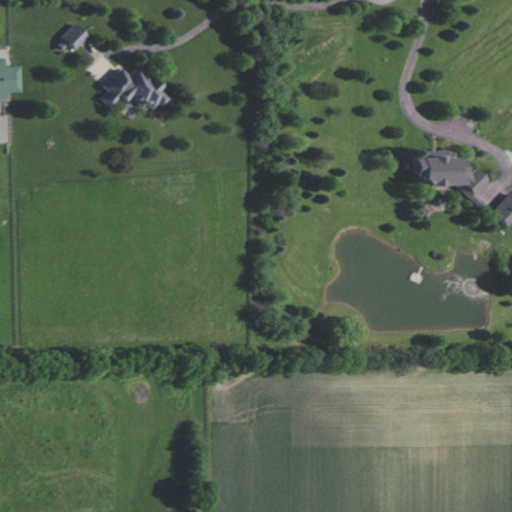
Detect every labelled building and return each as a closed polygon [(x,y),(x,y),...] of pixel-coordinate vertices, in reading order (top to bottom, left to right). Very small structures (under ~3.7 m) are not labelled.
[(86,35),(72,22),(59,37),(72,50),(86,35)] [(0,99),(4,99),(3,92),(19,91),(19,65),(3,66),(3,58),(0,57),(0,99)] [(119,68),(100,86),(105,91),(97,98),(106,107),(121,93),(135,108),(142,102),(150,110),(166,96),(147,75),(144,78),(134,67),(125,75),(119,68)] [(452,185),(476,207),(481,207),(481,202),(472,194),(485,179),(472,167),(468,171),(460,164),(460,158),(452,158),(452,151),(418,151),(418,159),(411,159),(411,175),(417,175),(417,179),(424,185),(452,185)] [(511,215),(511,195),(507,191),(487,212),(502,226),(511,215)]
